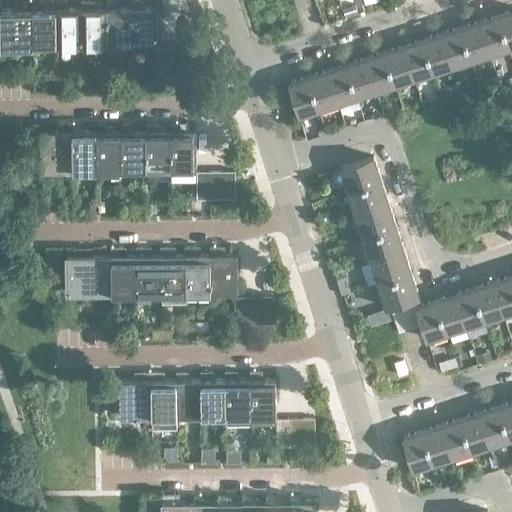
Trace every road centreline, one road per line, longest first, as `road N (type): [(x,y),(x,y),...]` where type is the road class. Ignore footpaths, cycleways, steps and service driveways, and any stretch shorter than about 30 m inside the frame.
road 1 (residential): [(511,247),(434,270),(380,133),(277,161)]
road 2 (residential): [(97,477),(312,473),(379,458)]
road 3 (residential): [(73,349),(319,350),(335,342)]
road 4 (residential): [(33,233),(208,234),(294,219)]
road 5 (unclassified): [(0,109),(203,109),(255,95)]
road 6 (unclassified): [(246,63),(442,0)]
road 7 (unclassified): [(365,416),(511,370)]
road 8 (unclassified): [(335,342),(294,219)]
road 9 (residential): [(506,511),(491,489),(399,511)]
